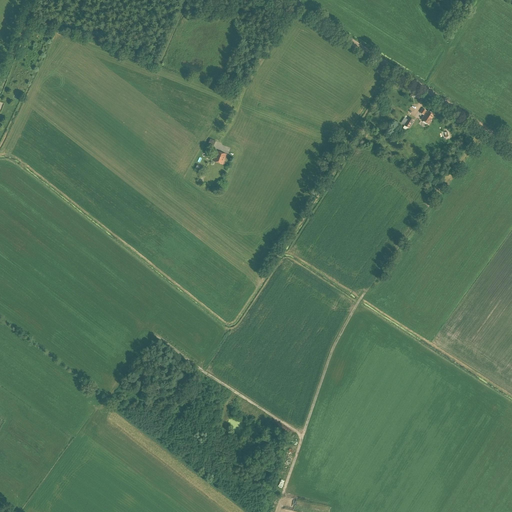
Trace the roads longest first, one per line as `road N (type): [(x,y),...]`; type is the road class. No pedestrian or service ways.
road 1 (track): [(275,511),(332,346),(486,128)]
road 2 (track): [(289,0),(511,145)]
road 3 (track): [(299,6),(245,85),(218,145)]
